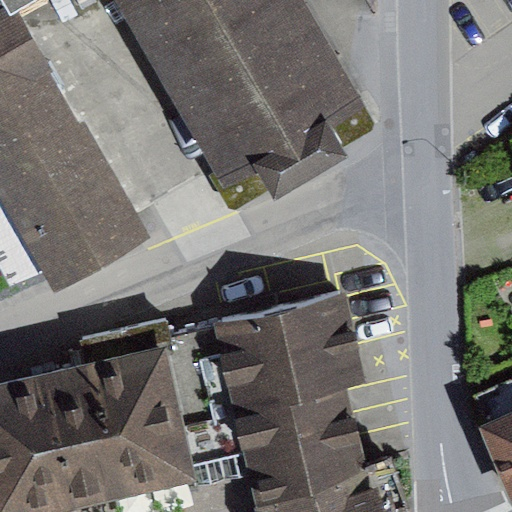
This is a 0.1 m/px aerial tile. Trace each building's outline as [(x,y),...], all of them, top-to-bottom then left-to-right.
[(0,0),(0,259),(18,293),(52,274),(67,299),(157,250),(32,26),(79,0),(98,0),(214,207),(257,183),(277,219),(366,170),(354,147),(382,131),(309,0),(0,0)] [(343,286),(172,323),(176,341),(169,342),(194,453),(244,442),(253,483),(369,457),(348,365),(360,363),(343,286)] [(88,349),(0,368),(0,503),(145,470),(198,458),(194,453),(169,342),(176,341),(172,323),(171,309),(84,329),(88,349)] [(511,381),(475,397),(511,486),(511,381)] [(369,457),(253,483),(262,511),(393,511),(379,467),(371,471),(369,457)]
